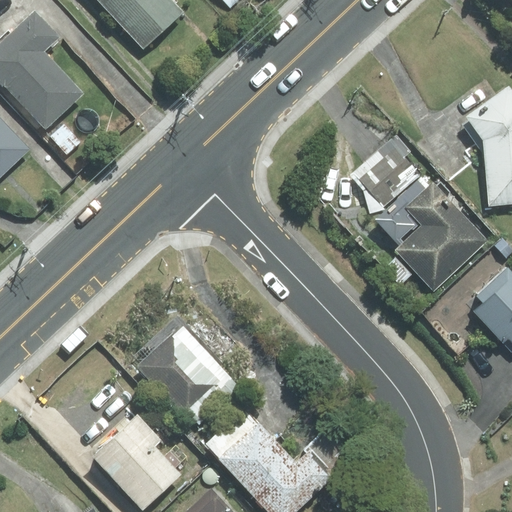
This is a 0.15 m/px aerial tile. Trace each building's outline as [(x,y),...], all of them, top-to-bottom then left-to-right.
[(97,0),(144,48),(182,13),(169,0),(97,0)] [(0,81),(46,130),(84,94),(43,51),(58,38),(32,11),(0,42),(0,81)] [(468,117),(484,140),(490,205),(511,202),(511,92),(509,88),(468,117)] [(0,175),(28,149),(0,120),(0,175)] [(434,291),(489,241),(392,136),(353,172),(387,209),(376,219),(400,246),(396,250),(434,291)] [(484,303),(475,311),(511,351),(511,271),(508,268),(477,296),(484,303)] [(183,327),(139,368),(183,416),(188,411),(199,423),(238,387),(183,327)] [(245,409),(208,444),(272,511),(292,511),(341,467),(315,440),(293,460),(245,409)] [(137,416),(94,457),(143,509),(179,475),(152,447),(160,440),(137,416)] [(231,511),(212,490),(188,511),(231,511)]
